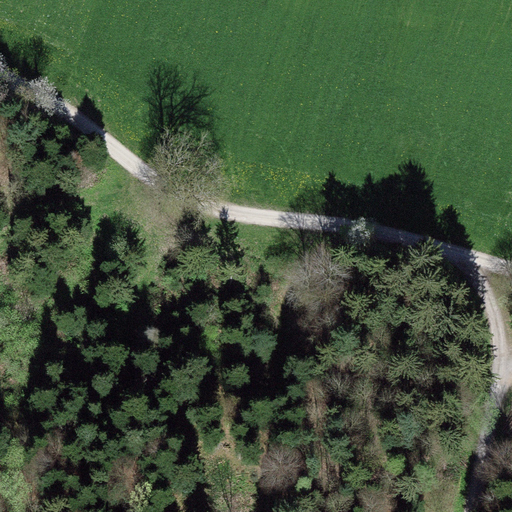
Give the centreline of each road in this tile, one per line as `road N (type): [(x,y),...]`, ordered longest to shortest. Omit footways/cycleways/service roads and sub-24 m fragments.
road 1 (track): [(511,270),(391,236),(193,202),(61,105),(0,76)]
road 2 (track): [(511,375),(489,424),(469,511)]
